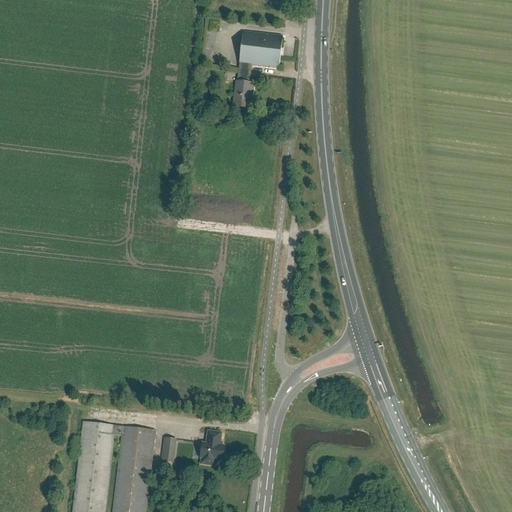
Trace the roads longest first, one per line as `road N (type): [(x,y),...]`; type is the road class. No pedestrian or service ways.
road 1 (secondary): [(364,340),(326,156),(324,0)]
road 2 (secondary): [(441,511),(370,360)]
